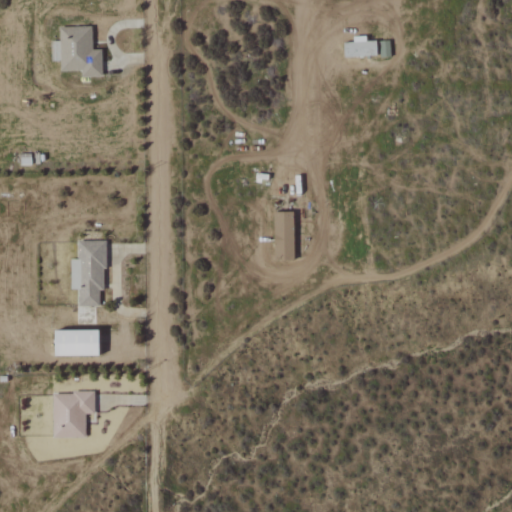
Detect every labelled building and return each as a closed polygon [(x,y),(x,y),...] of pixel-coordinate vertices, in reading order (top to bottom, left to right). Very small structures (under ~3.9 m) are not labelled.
[(102,77),(101,50),(92,50),(91,27),(59,28),(60,45),(55,45),(55,54),(58,54),(58,72),(81,71),(82,77),(102,77)] [(353,37),(354,43),(343,43),(344,58),(378,56),(377,41),(366,41),(366,37),(353,37)] [(273,213),(274,262),(294,261),(293,212),(273,213)] [(101,241),(78,241),(78,260),(70,260),(70,290),(78,290),(78,307),(101,307),(101,241)] [(98,332),(54,332),(54,357),(98,357),(98,332)] [(86,438),(86,416),(94,416),(94,393),(52,394),(54,439),(86,438)]
